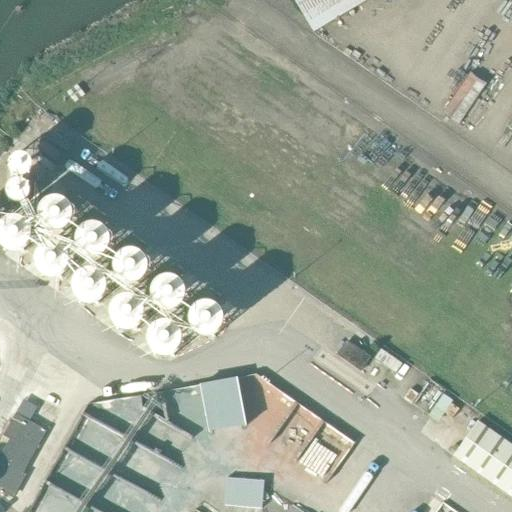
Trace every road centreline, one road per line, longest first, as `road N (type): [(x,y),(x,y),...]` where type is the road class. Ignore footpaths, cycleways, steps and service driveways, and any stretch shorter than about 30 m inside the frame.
road 1 (unknown): [(268,368),(257,316),(237,281),(58,131)]
road 2 (unknown): [(124,354),(80,340),(41,311),(20,312),(0,340)]
road 3 (unknown): [(268,368),(124,354)]
road 4 (unknown): [(61,466),(124,354)]
road 5 (unknown): [(377,436),(268,368)]
